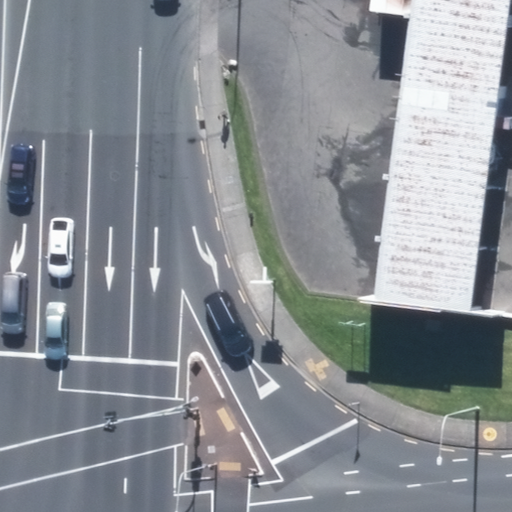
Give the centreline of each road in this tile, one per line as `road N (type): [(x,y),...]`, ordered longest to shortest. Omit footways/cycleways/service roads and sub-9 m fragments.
road 1 (primary): [(33,41),(268,391),(401,511)]
road 2 (primary): [(17,511),(33,41)]
